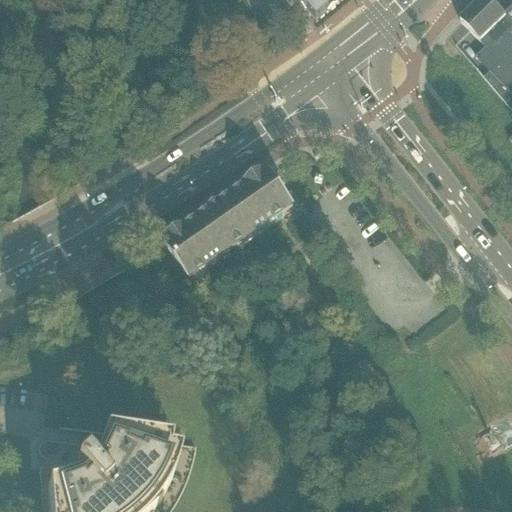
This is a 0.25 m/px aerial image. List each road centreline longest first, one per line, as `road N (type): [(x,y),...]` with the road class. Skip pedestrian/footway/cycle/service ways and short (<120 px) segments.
road 1 (secondary): [(328,63),(361,126),(511,319)]
road 2 (secondary): [(0,272),(44,254),(185,167)]
road 3 (secondary): [(185,167),(285,118),(328,63)]
road 4 (secondary): [(328,63),(225,122),(185,167)]
road 5 (secondary): [(393,11),(380,76),(435,159),(430,171)]
road 6 (secondary): [(430,171),(385,114),(328,63)]
road 7 (secondary): [(511,271),(430,171)]
